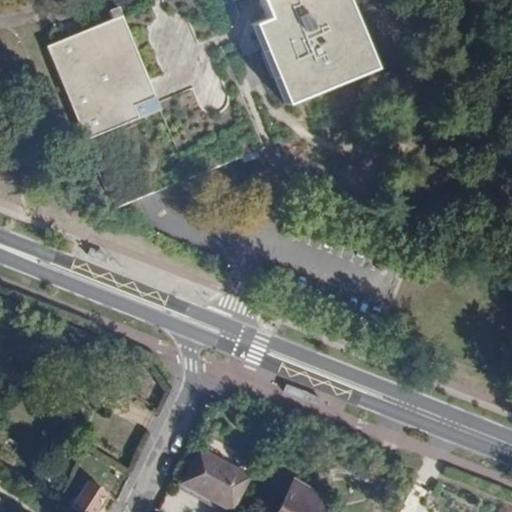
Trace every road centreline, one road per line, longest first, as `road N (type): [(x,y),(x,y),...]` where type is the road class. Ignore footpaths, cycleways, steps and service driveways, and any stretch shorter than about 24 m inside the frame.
road 1 (tertiary): [(386,398),(351,375),(0,236)]
road 2 (unknown): [(146,189),(265,244),(413,279)]
road 3 (tertiary): [(183,328),(344,392),(386,398)]
road 4 (tertiary): [(0,254),(183,328)]
road 5 (residential): [(183,328),(191,383),(131,511)]
road 6 (tertiary): [(511,447),(386,398)]
road 7 (unknown): [(294,171),(417,181)]
